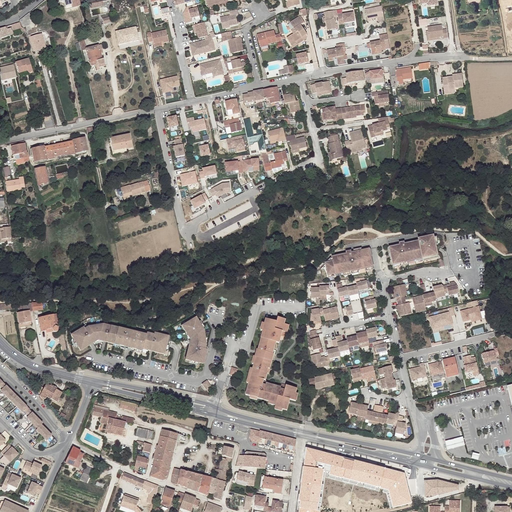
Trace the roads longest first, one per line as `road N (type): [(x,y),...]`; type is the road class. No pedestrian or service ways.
road 1 (residential): [(511,57),(436,57),(301,78)]
road 2 (residential): [(158,108),(182,230),(256,189)]
road 3 (residential): [(158,108),(0,143)]
road 4 (primary): [(211,411),(91,381)]
road 5 (residential): [(222,380),(233,345),(249,347),(259,308),(289,310)]
road 6 (residential): [(116,464),(215,501),(225,511)]
